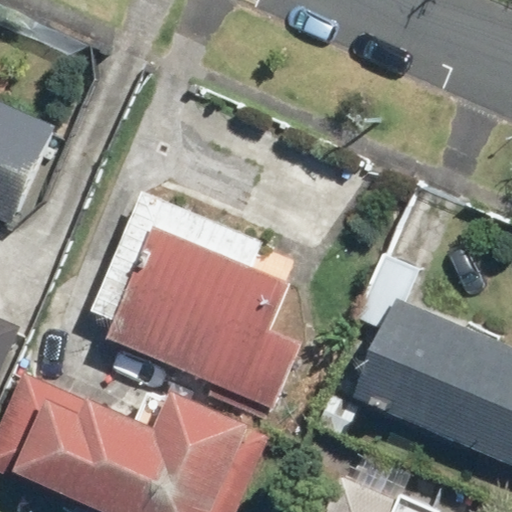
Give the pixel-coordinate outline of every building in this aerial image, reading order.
[(63,123),(0,95),(0,213),(19,222),(63,123)] [(268,239),(152,188),(100,306),(122,316),(114,333),(278,404),(307,339),(276,325),(297,278),(259,261),(268,239)] [(511,341),(412,298),(426,267),(390,251),(361,315),(389,327),(360,393),(511,458),(511,341)] [(0,383),(26,323),(0,311),(0,383)] [(239,511),(276,429),(181,387),(163,428),(29,369),(0,434),(0,461),(115,511),(239,511)] [(432,511),(345,473),(326,511),(432,511)]
